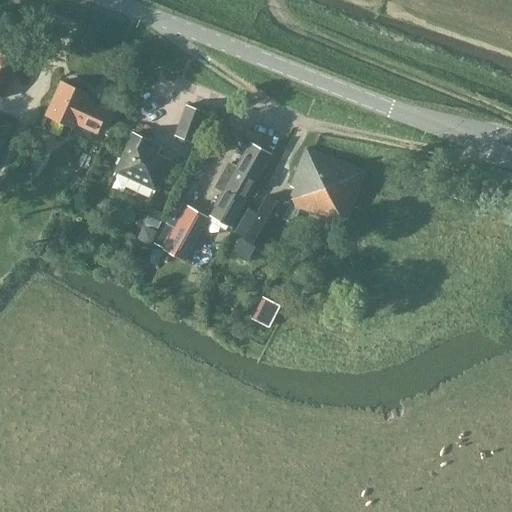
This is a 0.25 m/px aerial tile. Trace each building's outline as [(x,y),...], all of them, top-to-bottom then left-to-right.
[(0,99),(1,100),(17,63),(0,55),(0,99)] [(95,133),(105,110),(84,101),(87,95),(60,83),(44,116),(72,129),(74,124),(95,133)] [(185,106),(173,136),(192,143),(204,113),(185,106)] [(114,172),(153,190),(168,160),(156,155),(159,149),(149,144),(149,142),(131,134),(114,172)] [(209,215),(229,226),(269,155),(250,143),(236,168),(229,164),(216,187),(223,191),(209,215)] [(288,204),(343,225),(363,172),(304,148),(288,186),(293,188),(288,200),(288,204)] [(457,185),(453,197),(466,202),(471,190),(457,185)] [(286,207),(277,202),(266,195),(256,212),(246,207),(233,231),(242,236),(232,253),(246,261),(254,246),(262,251),(286,207)] [(208,219),(196,213),(185,206),(176,224),(175,227),(166,222),(154,243),(164,248),(163,250),(183,261),(197,236),(198,237),(208,219)] [(151,210),(145,222),(155,227),(160,215),(151,210)] [(147,245),(154,230),(146,226),(138,229),(134,238),(147,245)] [(262,297),(251,319),(266,326),(277,305),(262,297)]
